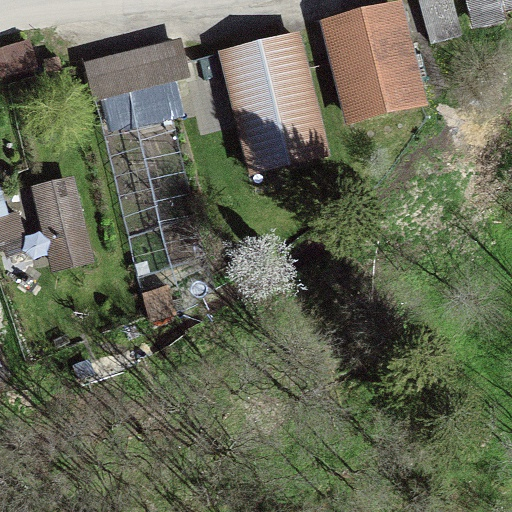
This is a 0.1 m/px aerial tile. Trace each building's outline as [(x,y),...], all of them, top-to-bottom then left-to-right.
[(429,0),(439,33),(468,25),(461,0),(429,0)] [(508,9),(506,1),(510,0),(479,0),(484,15),(508,9)] [(358,110),(427,95),(406,4),(337,19),(358,110)] [(257,161),(330,147),(307,29),(234,42),(257,161)] [(190,65),(182,32),(95,54),(103,86),(190,65)] [(86,208),(75,169),(46,177),(56,216),(86,208)]
